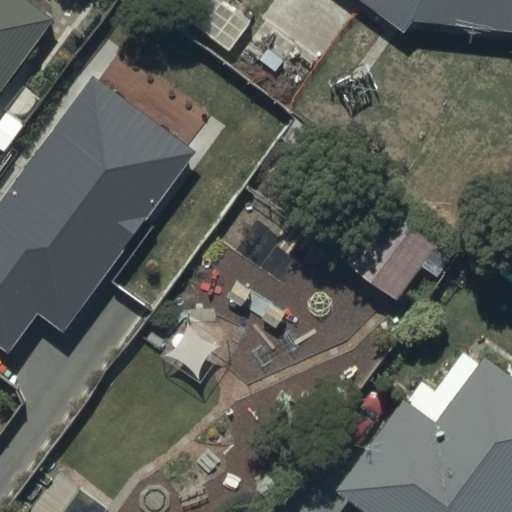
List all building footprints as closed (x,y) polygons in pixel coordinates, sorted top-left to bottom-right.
[(0,0),(0,83),(48,13),(30,0),(0,0)] [(511,0),(347,0),(399,39),(407,29),(511,39),(511,0)] [(267,18),(238,56),(289,96),(319,58),(267,18)] [(193,143),(98,72),(0,200),(0,338),(8,345),(41,301),(62,317),(193,143)] [(398,294),(403,286),(419,298),(428,285),(412,274),(420,262),(437,274),(458,244),(390,196),(346,257),(398,294)] [(511,278),(511,251),(511,252),(506,247),(493,264),(511,278)] [(228,341),(195,319),(170,358),(203,380),(228,341)] [(435,385),(418,373),(337,485),(373,511),(508,511),(511,507),(511,375),(486,356),(483,359),(464,345),(435,385)] [(101,511),(106,507),(81,488),(62,511),(101,511)]
